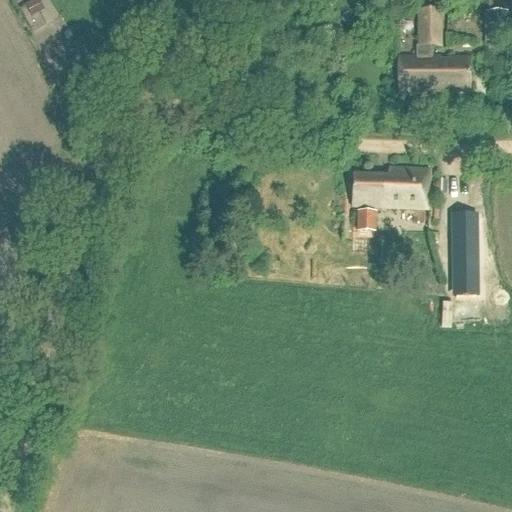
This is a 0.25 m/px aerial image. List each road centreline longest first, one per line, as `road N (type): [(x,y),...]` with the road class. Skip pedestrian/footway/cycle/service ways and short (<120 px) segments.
road 1 (track): [(4,511),(96,176),(154,90)]
road 2 (track): [(511,146),(401,148),(291,138),(176,113),(154,90)]
